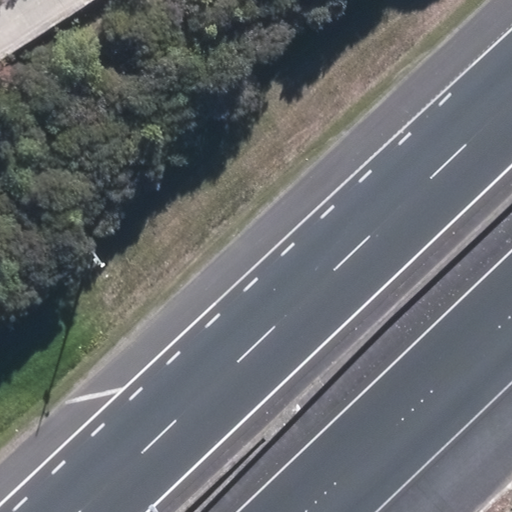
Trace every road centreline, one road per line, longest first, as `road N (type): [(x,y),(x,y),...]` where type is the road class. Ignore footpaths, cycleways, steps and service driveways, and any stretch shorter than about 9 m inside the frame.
road 1 (motorway): [(70,511),(511,90)]
road 2 (motorway): [(511,307),(296,511)]
